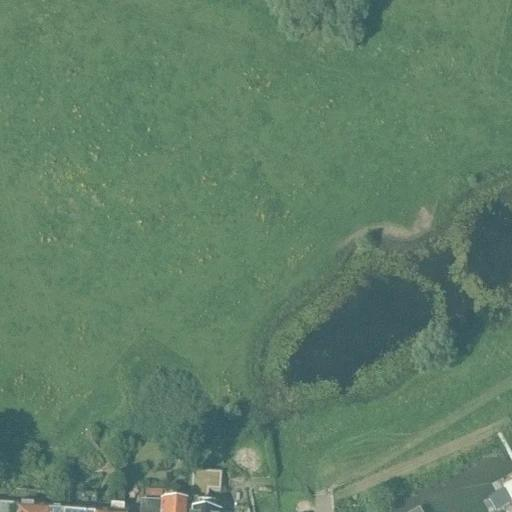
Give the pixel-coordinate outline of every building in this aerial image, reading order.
[(192,473),(189,511),(213,511),(212,511),(213,506),(207,506),(207,493),(221,493),(222,475),(192,473)] [(511,511),(511,485),(487,498),(493,511),(511,511)] [(146,493),(145,502),(141,502),(140,511),(189,511),(190,504),(161,503),(161,493),(146,493)] [(0,504),(0,511),(57,511),(58,509),(48,508),(48,502),(44,496),(16,494),(10,499),(10,505),(0,504)] [(102,511),(95,511),(96,498),(67,496),(66,509),(58,509),(57,511),(102,511)]
